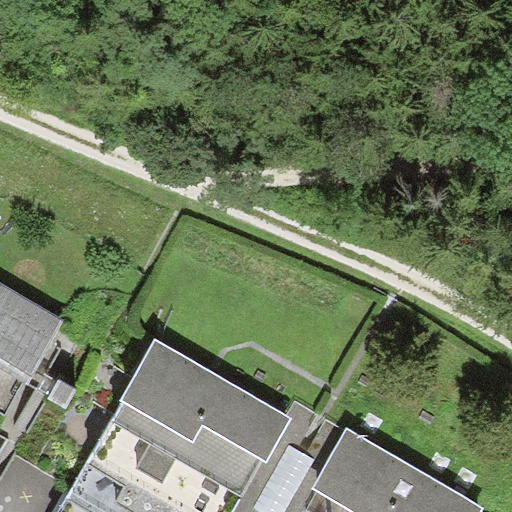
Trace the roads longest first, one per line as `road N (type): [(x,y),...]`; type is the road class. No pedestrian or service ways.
road 1 (track): [(172,184),(511,341)]
road 2 (track): [(172,184),(511,169)]
road 3 (track): [(0,115),(172,184)]
